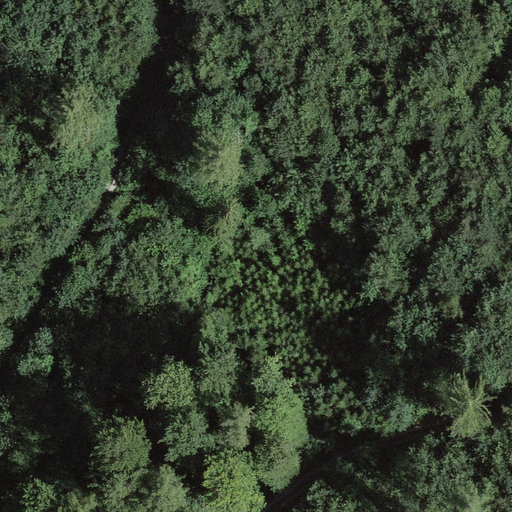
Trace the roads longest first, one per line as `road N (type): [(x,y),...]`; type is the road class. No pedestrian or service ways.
road 1 (track): [(152,0),(155,66),(138,115),(0,398)]
road 2 (track): [(265,511),(348,450),(511,410)]
